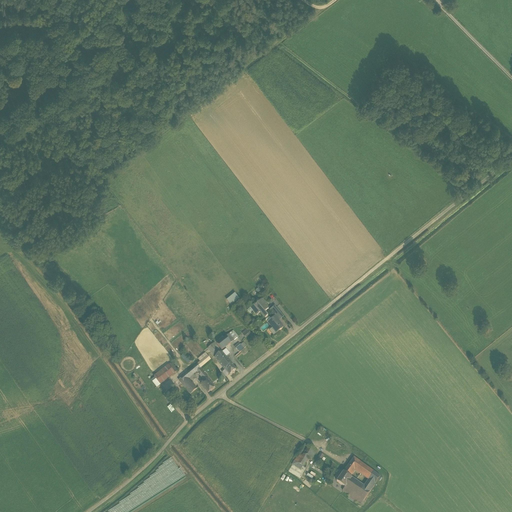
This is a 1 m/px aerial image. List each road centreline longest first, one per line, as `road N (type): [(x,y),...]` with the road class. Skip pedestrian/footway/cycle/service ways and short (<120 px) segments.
road 1 (unclassified): [(511,158),(218,395),(89,511)]
road 2 (track): [(218,395),(342,462),(357,455),(384,475),(380,493),(399,511)]
